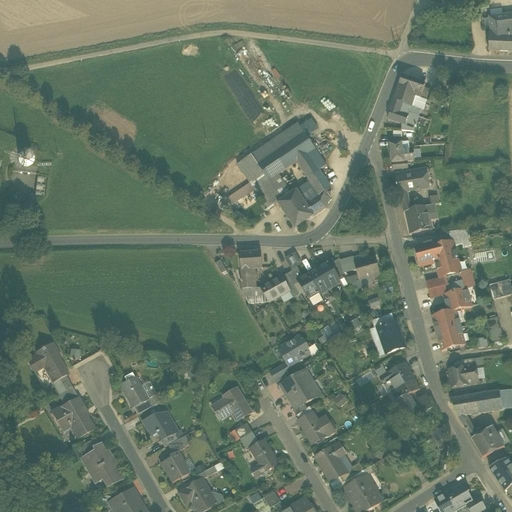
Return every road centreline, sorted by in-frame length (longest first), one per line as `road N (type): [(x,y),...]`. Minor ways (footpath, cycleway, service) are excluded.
road 1 (track): [(0,73),(230,33),(399,54)]
road 2 (tertiary): [(0,243),(286,241),(319,233)]
road 3 (unclassified): [(397,238),(433,382),(476,463)]
road 4 (residential): [(165,511),(85,369)]
road 5 (residential): [(333,511),(269,403)]
